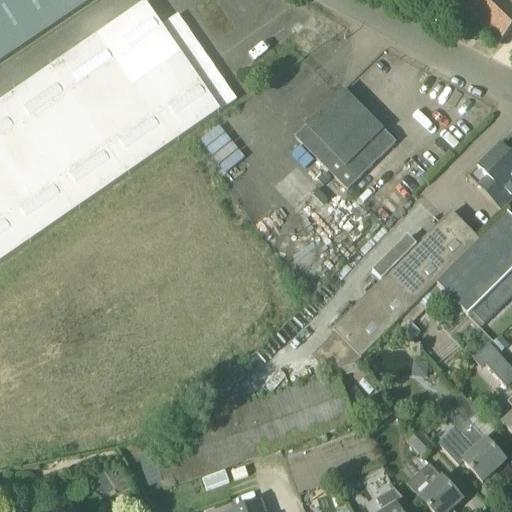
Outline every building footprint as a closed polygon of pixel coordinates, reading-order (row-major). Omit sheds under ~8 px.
[(0,0),(0,62),(92,0),(0,0)] [(457,0),(501,42),(511,30),(511,7),(504,0),(457,0)] [(161,27),(145,4),(0,103),(0,264),(236,102),(177,16),(161,27)] [(333,194),(341,187),(346,191),(395,145),(382,132),(377,136),(338,97),(295,139),(296,140),(289,147),(322,181),(333,194)] [(468,180),(501,213),(511,202),(511,160),(499,148),(468,180)] [(451,215),(416,249),(407,241),(373,275),(381,284),(333,332),(336,335),(362,360),(397,325),(435,287),(479,243),(451,215)] [(446,297),(454,305),(479,330),(511,297),(511,221),(507,216),(479,243),(435,287),(446,298),(446,297)] [(500,337),(491,346),(499,355),(508,346),(500,337)] [(511,372),(489,346),(473,361),(481,370),(485,366),(506,389),(511,383),(511,372)] [(164,492),(354,423),(337,376),(147,445),(164,492)] [(445,379),(433,390),(447,405),(458,394),(445,379)] [(477,415),(458,394),(447,405),(465,424),(439,448),(458,469),(463,464),(482,485),(505,464),(467,424),(477,415)] [(511,400),(508,404),(511,408),(511,418),(503,427),(511,436),(511,400)] [(418,431),(405,443),(422,461),(435,450),(418,431)] [(431,489),(419,500),(429,511),(452,511),(462,503),(441,479),(440,480),(428,467),(419,476),(431,489)] [(413,511),(393,491),(375,502),(381,511),(413,511)] [(262,511),(259,503),(234,511),(262,511)]
